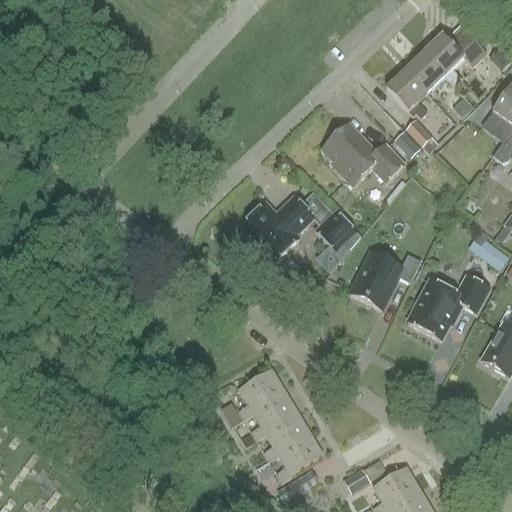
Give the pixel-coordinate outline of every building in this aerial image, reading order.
[(466,85),(455,74),(468,62),(476,71),(490,57),(468,34),(454,47),(446,39),(427,57),(449,80),(460,91),(466,85)] [(511,65),(511,62),(501,51),(489,63),(501,76),(511,65)] [(431,98),(449,80),(427,57),(409,75),(430,97),(431,98)] [(386,93),(413,122),(416,119),(421,124),(428,118),(418,108),(430,97),(409,75),(407,73),(386,93)] [(511,131),(511,89),(492,116),(493,117),(486,126),(494,132),(501,123),(511,131)] [(462,122),(473,111),(463,102),(453,112),(462,122)] [(419,124),(408,134),(425,152),(436,141),(419,124)] [(380,159),(352,130),(323,158),(335,170),(334,172),(355,194),(373,176),(389,192),(409,172),(389,151),(380,159)] [(407,135),(398,144),(415,162),(424,153),(407,135)] [(511,164),(511,139),(497,161),(506,167),(511,166),(511,164)] [(354,222),(375,220),(373,198),(352,200),(354,222)] [(260,244),(280,265),(301,245),(299,242),(319,223),(300,203),(288,214),(289,216),(283,221),(272,210),(249,232),(252,236),(250,238),(258,246),(260,244)] [(357,237),(336,215),(315,236),(335,257),(357,237)] [(509,262),(482,242),(473,255),(499,274),(509,262)] [(376,258),(356,299),(386,314),(402,282),(415,289),(426,267),(413,261),(406,274),(376,258)] [(480,318),(494,294),(471,282),(462,300),(436,285),(413,328),(445,345),(457,322),(461,324),(467,312),(480,318)] [(277,306),(296,314),(300,304),(288,299),(289,297),(282,295),(277,306)] [(511,329),(508,328),(486,366),(511,381),(511,329)] [(275,375),(242,394),(251,410),(242,415),(247,424),(257,418),(255,416),(288,396),(275,375)] [(264,431),(255,436),(260,445),(270,440),(268,437),(301,417),(288,396),(255,416),(257,418),(264,431)] [(232,407),(221,414),(232,431),(242,425),(232,407)] [(277,452),(268,457),(273,466),(282,460),(281,458),(314,438),(301,417),(268,437),(270,440),(277,452)] [(289,472),(281,478),(286,487),(296,481),(294,479),(326,459),(314,438),(281,458),(282,460),(289,472)] [(411,472),(377,492),(387,508),(380,511),(392,511),(423,493),(411,472)] [(284,507),(320,485),(313,474),(277,496),(284,507)] [(364,474),(346,484),(354,498),(372,487),(364,474)] [(392,511),(434,511),(423,493),(392,511)]
